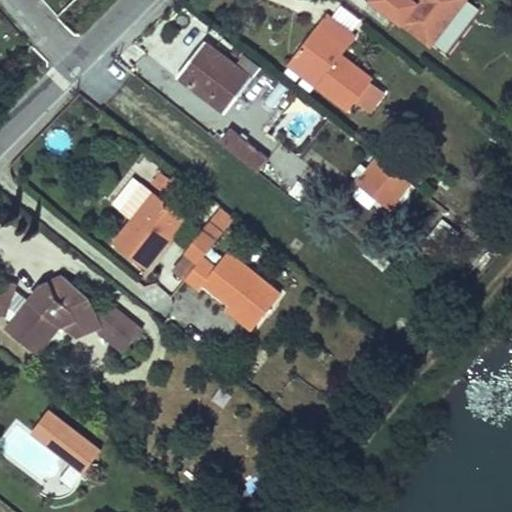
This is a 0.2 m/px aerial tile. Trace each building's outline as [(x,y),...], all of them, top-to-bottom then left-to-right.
[(461,0),(376,0),(403,22),(430,42),(461,0)] [(326,14),(295,55),(322,77),(316,84),(347,109),(371,78),(341,55),(355,37),(326,14)] [(191,61),(179,76),(226,111),(260,67),(244,55),(234,66),(208,46),(194,63),(191,61)] [(295,55),(289,63),(316,84),(322,77),(295,55)] [(243,91),(258,103),(273,85),(258,73),(243,91)] [(279,81),(263,101),(273,109),(289,89),(279,81)] [(219,121),(208,135),(257,173),(267,158),(219,121)] [(392,211),(413,183),(376,155),(355,183),(392,211)] [(266,160),(259,175),(274,183),(282,168),(266,160)] [(185,224),(150,196),(108,248),(142,276),(185,224)] [(217,204),(208,218),(225,229),(234,214),(217,204)] [(192,270),(213,244),(200,234),(179,260),(192,270)] [(281,298),(213,244),(192,270),(181,285),(195,296),(201,290),(254,332),(281,298)] [(97,333),(91,314),(85,297),(62,280),(35,287),(30,293),(14,281),(0,277),(0,311),(11,315),(0,326),(0,327),(32,355),(56,327),(69,321),(75,340),(97,333)] [(110,307),(91,314),(97,333),(120,351),(138,330),(110,307)] [(69,321),(56,327),(75,340),(69,321)] [(43,419),(35,429),(53,442),(60,432),(43,419)]
